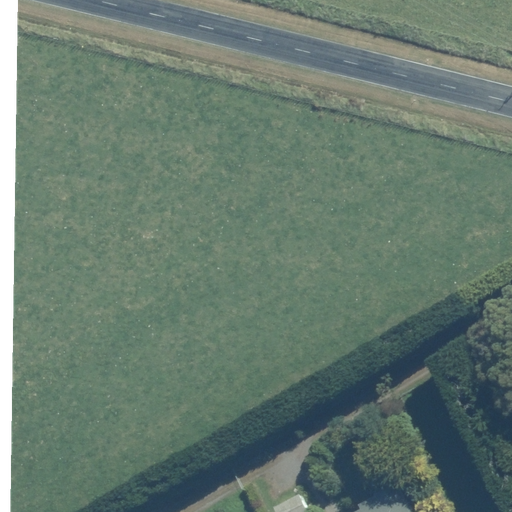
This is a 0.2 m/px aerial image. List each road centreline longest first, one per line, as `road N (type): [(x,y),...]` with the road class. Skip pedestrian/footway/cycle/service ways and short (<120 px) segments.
road 1 (secondary): [(83,0),(511,104)]
road 2 (unknown): [(511,312),(182,511)]
